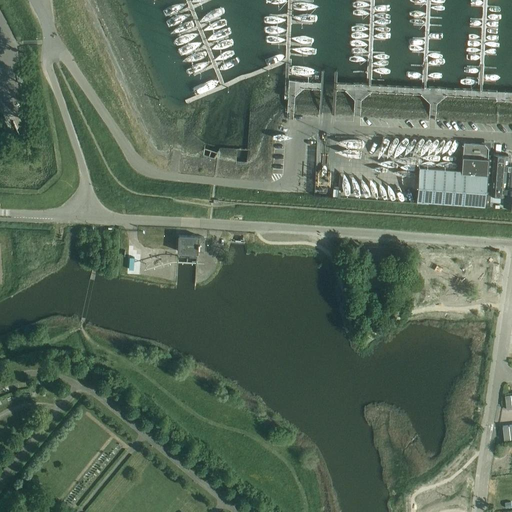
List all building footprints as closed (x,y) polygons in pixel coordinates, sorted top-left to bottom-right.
[(484,143),(463,142),(461,172),(486,174),(487,174),(486,205),(490,205),(490,201),(493,154),(488,154),(488,148),(484,143)] [(508,155),(493,154),(490,201),(503,203),(503,206),(511,206),(511,169),(507,169),(508,155)] [(414,157),(399,157),(399,167),(415,166),(414,157)] [(486,174),(461,172),(419,169),(416,200),(484,205),(486,174)] [(199,237),(199,236),(177,234),(176,251),(196,252),(196,251),(203,251),(204,237),(199,237)] [(447,247),(437,247),(436,270),(446,271),(447,247)] [(138,268),(139,256),(127,255),(126,267),(138,268)] [(502,426),(503,440),(510,439),(509,430),(508,426),(502,426)]
